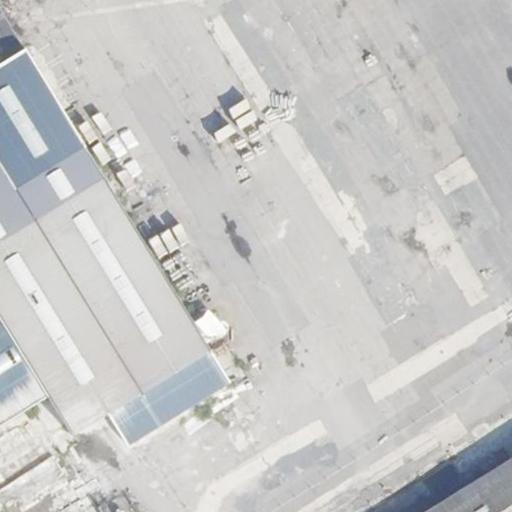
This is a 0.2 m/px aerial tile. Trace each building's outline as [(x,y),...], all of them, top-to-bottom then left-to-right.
[(0,58),(20,44),(0,13),(0,332),(67,442),(89,426),(209,352),(77,147),(30,178),(0,131),(0,58)] [(156,467),(209,435),(193,409),(140,442),(156,467)] [(511,511),(511,437),(392,511),(511,511)] [(26,509),(85,474),(71,451),(12,486),(26,509)] [(109,511),(101,495),(65,511),(109,511)]
